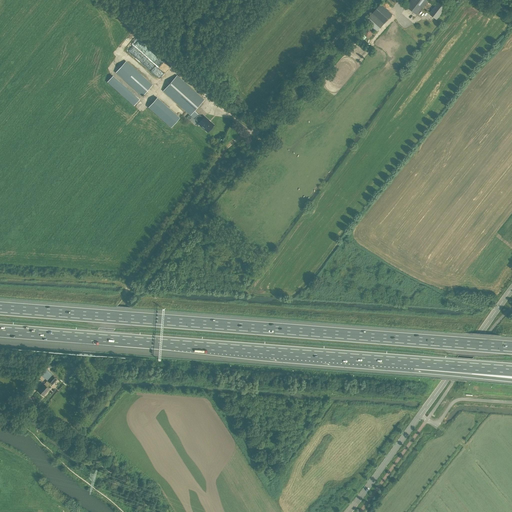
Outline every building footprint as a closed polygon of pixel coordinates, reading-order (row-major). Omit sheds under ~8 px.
[(431,0),(433,1),(434,0),(412,0),(407,7),(417,15),(428,1),(426,0),(431,0)] [(437,19),(445,8),(438,2),(430,14),(437,19)] [(364,22),(376,33),(393,14),(381,4),(364,22)] [(369,36),(369,35),(368,34),(367,32),(366,31),(365,31),(364,31),(362,31),(361,32),(360,33),(359,34),(359,36),(359,37),(360,38),(360,39),(362,40),(363,41),(364,41),(366,40),(367,39),(368,38),(369,36)] [(142,96),(152,85),(126,61),(116,73),(142,96)] [(138,99),(112,75),(107,81),(132,105),(138,99)] [(190,115),(204,100),(177,75),(163,91),(184,110),(190,115)] [(157,95),(148,105),(170,125),(179,115),(157,95)] [(199,114),(194,119),(199,123),(198,124),(208,132),(214,125),(204,116),(203,118),(199,114)] [(52,385),(57,379),(52,375),(44,384),(37,391),(43,396),(49,389),(47,387),(51,384),(52,385)]
